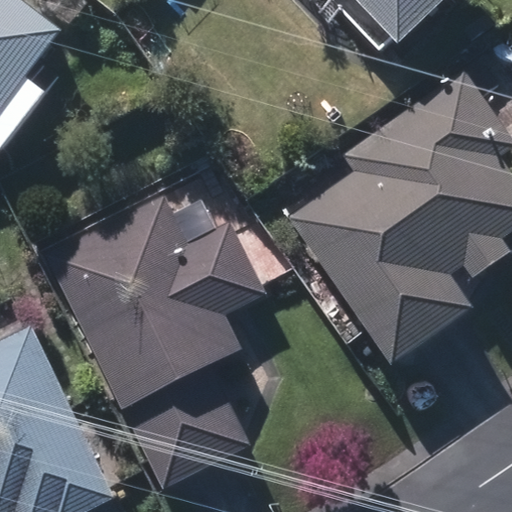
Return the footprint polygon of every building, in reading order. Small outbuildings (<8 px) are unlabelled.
[(0,0),(0,120),(63,39),(11,0),(0,0)] [(34,0),(71,32),(90,10),(77,0),(34,0)] [(353,0),(403,52),(457,0),(353,0)] [(295,225),(395,370),(475,315),(453,282),(467,272),(476,286),(511,259),(503,246),(511,240),(511,177),(503,165),(511,158),(511,143),(468,78),(348,161),(360,179),(295,225)] [(52,262),(167,496),(253,453),(214,373),(243,359),(226,323),(269,301),(233,230),(219,237),(204,209),(176,221),(168,205),(52,262)] [(0,511),(112,511),(119,509),(34,334),(0,351),(0,511)] [(105,457),(120,482),(139,471),(124,447),(105,457)]
